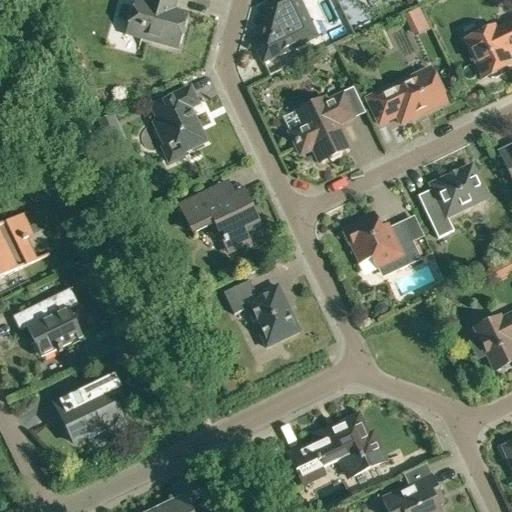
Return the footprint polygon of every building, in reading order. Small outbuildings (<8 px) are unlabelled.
[(126,34),(176,48),(186,15),(172,11),(175,0),(143,0),(143,3),(136,1),(126,34)] [(278,0),(271,3),(264,32),(267,38),(257,42),(255,49),(262,63),(306,42),(297,24),(307,19),(298,0),(278,0)] [(407,24),(423,17),(419,9),(404,17),(407,24)] [(478,35),(464,41),(482,79),(487,77),(490,79),(494,80),(503,75),(506,72),(506,67),(511,65),(506,53),(511,49),(511,22),(495,31),(493,27),(478,35)] [(445,103),(429,70),(366,100),(378,125),(396,117),(400,125),(445,103)] [(150,107),(157,120),(168,144),(161,147),(168,164),(185,156),(183,153),(205,142),(194,121),(192,122),(186,110),(197,105),(189,88),(150,107)] [(352,118),(342,95),(322,105),(320,100),(295,112),(301,127),(289,133),(299,155),(312,149),(319,164),(348,150),(336,125),(352,118)] [(511,146),(498,153),(511,182),(511,146)] [(487,199),(471,166),(430,186),(438,204),(424,211),(437,240),(453,232),(446,218),(487,199)] [(219,204),(212,190),(179,206),(192,234),(214,223),(228,254),(249,244),(242,231),(257,224),(242,193),(219,204)] [(158,204),(151,207),(156,217),(163,214),(158,204)] [(0,280),(49,257),(48,254),(37,259),(26,238),(33,235),(24,217),(28,215),(28,213),(0,226),(0,280)] [(421,260),(402,222),(389,228),(389,227),(381,231),(372,213),(359,220),(360,223),(343,231),(359,264),(371,259),(376,268),(393,260),(399,271),(421,260)] [(511,258),(511,257),(491,267),(498,282),(511,274),(511,258)] [(257,296),(250,281),(223,294),(233,316),(246,309),(265,348),(299,332),(277,287),(257,296)] [(68,310),(78,306),(71,291),(13,319),(20,334),(31,329),(44,358),(56,352),(58,356),(63,354),(61,350),(83,340),(68,310)] [(374,308),(373,314),(377,318),(383,318),(388,314),(388,309),(384,304),(378,304),(374,308)] [(474,330),(487,357),(494,372),(511,363),(511,345),(511,344),(511,343),(511,313),(499,320),(499,318),(474,330)] [(134,344),(112,354),(117,365),(126,361),(136,356),(139,354),(134,344)] [(72,352),(62,357),(68,368),(78,363),(72,352)] [(76,393),(53,404),(60,416),(74,446),(121,422),(108,396),(121,390),(114,377),(102,383),(101,380),(76,393)] [(289,458),(299,480),(341,460),(348,474),(364,466),(366,471),(383,463),(371,437),(366,439),(357,419),(317,438),(320,443),(289,458)] [(511,444),(502,449),(511,469),(511,444)] [(408,487),(381,500),(387,511),(439,511),(437,506),(444,503),(431,476),(408,487)] [(176,502),(155,511),(192,511),(188,504),(199,498),(191,482),(171,491),(176,502)]
